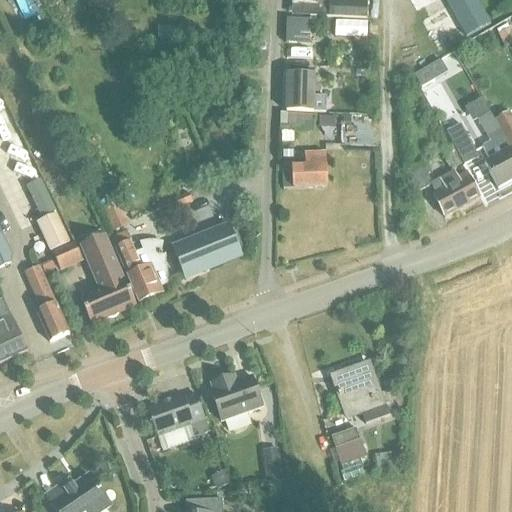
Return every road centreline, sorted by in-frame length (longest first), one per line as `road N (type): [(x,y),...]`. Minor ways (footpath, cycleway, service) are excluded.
road 1 (tertiary): [(108,372),(511,222)]
road 2 (residential): [(152,511),(108,372)]
